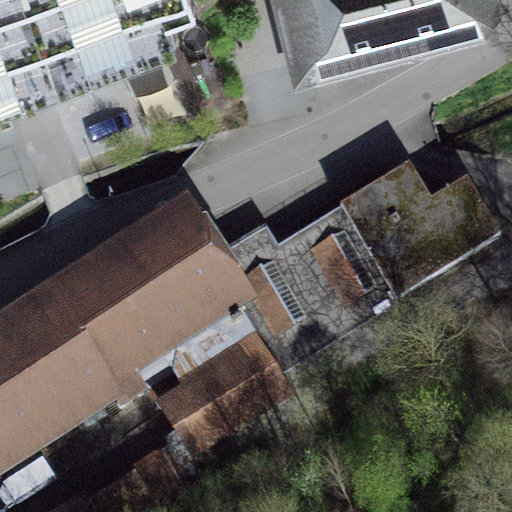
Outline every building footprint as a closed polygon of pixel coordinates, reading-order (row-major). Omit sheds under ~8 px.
[(0,0),(0,97),(173,32),(163,7),(181,0),(0,0)] [(496,0),(277,0),(297,83),(504,36),(496,0)] [(415,175),(346,219),(401,305),(505,238),(471,185),(436,208),(415,175)] [(193,202),(0,328),(0,488),(128,405),(123,399),(167,370),(183,395),(160,410),(179,440),(200,473),(298,409),(241,321),(262,307),(193,202)] [(179,440),(67,511),(139,511),(200,473),(179,440)]
